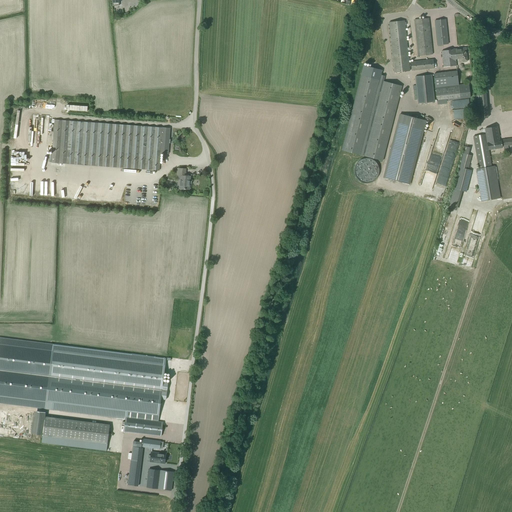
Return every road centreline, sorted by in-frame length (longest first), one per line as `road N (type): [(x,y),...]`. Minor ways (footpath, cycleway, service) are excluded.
road 1 (unknown): [(208,159),(150,178),(62,174),(43,169),(21,144),(18,119),(28,110),(174,126),(195,112)]
road 2 (track): [(397,511),(493,215),(468,200)]
